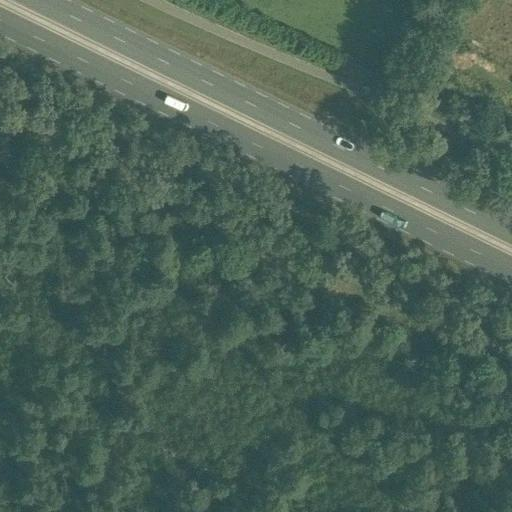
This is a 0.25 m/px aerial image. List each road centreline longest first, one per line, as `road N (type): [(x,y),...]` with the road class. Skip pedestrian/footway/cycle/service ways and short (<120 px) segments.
road 1 (primary): [(0,20),(511,270)]
road 2 (primary): [(511,232),(35,0)]
